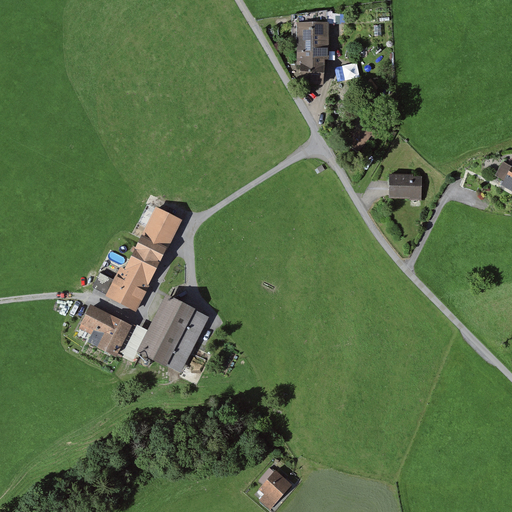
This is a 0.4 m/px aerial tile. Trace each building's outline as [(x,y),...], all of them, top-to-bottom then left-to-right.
[(330,23),(296,23),(296,70),(330,70),(330,23)] [(511,167),(501,185),(511,191),(511,167)] [(421,175),(391,175),(390,198),(420,198),(421,175)] [(179,221),(157,211),(127,271),(122,269),(109,295),(135,308),(179,221)] [(208,318),(169,298),(140,353),(179,373),(208,318)] [(131,325),(91,306),(75,340),(115,359),(131,325)] [(258,490),(274,504),(291,486),(275,471),(258,490)]
